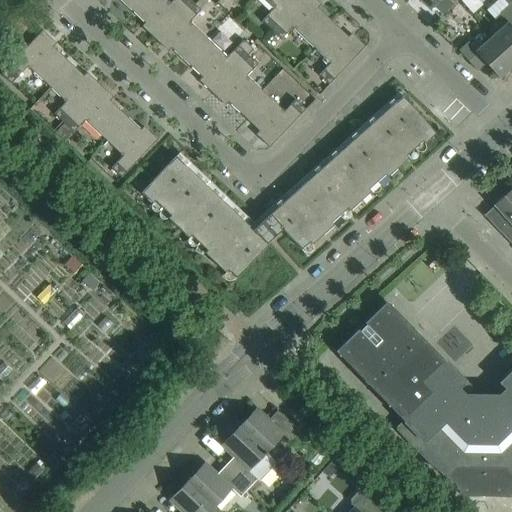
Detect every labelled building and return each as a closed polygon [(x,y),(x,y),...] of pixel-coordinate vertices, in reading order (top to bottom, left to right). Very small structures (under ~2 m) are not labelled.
[(155,38),(191,0),(172,0),(170,3),(167,0),(136,0),(130,8),(149,26),(145,29),(155,38)] [(201,9),(191,0),(155,38),(165,48),(168,44),(187,62),(209,39),(190,21),(201,9)] [(264,0),(273,8),(262,20),(272,30),(299,0),(264,0)] [(318,1),(317,0),(299,0),(272,30),(281,39),(293,27),(312,45),(333,22),(314,4),(318,1)] [(421,0),(431,9),(436,3),(445,11),(454,2),(455,0),(421,0)] [(511,7),(510,5),(496,18),(499,30),(492,36),(511,58),(511,7)] [(329,84),(366,46),(355,36),(352,40),(333,22),(312,45),(330,62),(319,74),(329,84)] [(53,39),(43,30),(1,73),(11,83),(28,66),(47,83),(68,60),(50,43),(53,39)] [(511,65),(511,58),(492,36),(477,50),(469,42),(459,50),(477,70),(485,62),(499,78),(511,65)] [(212,93),(249,54),(254,49),(244,40),(227,57),(209,39),(187,62),(206,80),(202,83),(212,93)] [(258,63),(249,54),(212,93),(222,102),(225,98),(244,116),(266,93),(247,75),(258,63)] [(64,122),(100,84),(91,75),(87,78),(68,60),(47,83),(66,101),(54,113),(64,122)] [(104,138),(126,115),(107,97),(110,93),(100,84),(64,122),(74,131),(85,120),(104,138)] [(270,147),(306,109),(296,99),(284,111),(266,93),(244,116),(263,134),(259,137),(270,147)] [(331,222),(345,209),(347,207),(350,210),(371,191),(369,188),(385,174),(387,176),(392,172),(409,157),(406,155),(422,140),(425,143),(436,133),(403,95),(253,229),(267,242),(283,228),(301,249),(310,241),(312,244),(334,225),(331,222)] [(144,132),(126,115),(104,138),(122,155),(111,167),(122,177),(158,139),(148,129),(144,132)] [(253,229),(231,208),(176,156),(141,192),(152,203),(155,200),(171,215),(168,218),(189,237),(191,235),(207,249),(205,252),(225,272),(228,269),(236,278),(269,244),(267,242),(253,229)] [(511,189),(494,204),(503,213),(492,223),(511,243),(511,189)] [(99,283),(89,274),(83,281),(92,290),(99,283)] [(56,291),(50,285),(37,298),(43,304),(56,291)] [(466,382),(394,308),(373,329),(367,323),(359,331),(364,337),(343,358),(403,420),(396,427),(463,496),(511,497),(511,495),(511,369),(499,382),(506,389),(500,395),(465,395),(459,389),(466,382)] [(150,356),(141,348),(133,356),(142,364),(150,356)] [(12,370),(4,362),(0,365),(0,378),(2,380),(12,370)] [(301,433),(285,418),(280,413),(272,422),(257,408),(239,426),(265,451),(282,433),(292,442),(301,433)] [(265,451),(239,426),(222,445),(236,459),(228,468),(249,487),(275,460),(265,451)] [(329,477),(338,468),(331,461),(322,471),(329,477)] [(249,487),(228,468),(220,476),(205,462),(187,481),(214,506),(231,487),(240,496),(249,487)] [(43,470),(37,464),(29,472),(35,478),(43,470)] [(207,511),(214,506),(187,481),(170,500),(182,511),(207,511)] [(386,511),(360,488),(350,499),(351,505),(354,508),(350,511),(386,511)]
